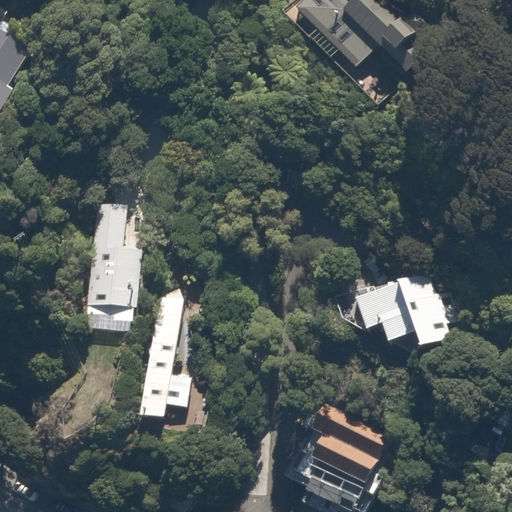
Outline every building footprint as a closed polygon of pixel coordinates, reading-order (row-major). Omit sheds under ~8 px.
[(364,0),(348,15),(334,0),(327,0),(305,21),(383,106),(431,62),(373,0),(364,0)] [(52,48),(4,18),(0,25),(0,129),(1,131),(52,48)] [(158,216),(103,208),(86,327),(141,335),(158,216)] [(367,302),(377,351),(402,346),(406,368),(460,357),(445,286),(367,302)] [(181,379),(195,298),(165,293),(143,426),(207,437),(216,385),(181,379)] [(296,481),(314,488),(308,508),(320,511),(373,511),(400,434),(348,416),(321,407),(296,481)]
